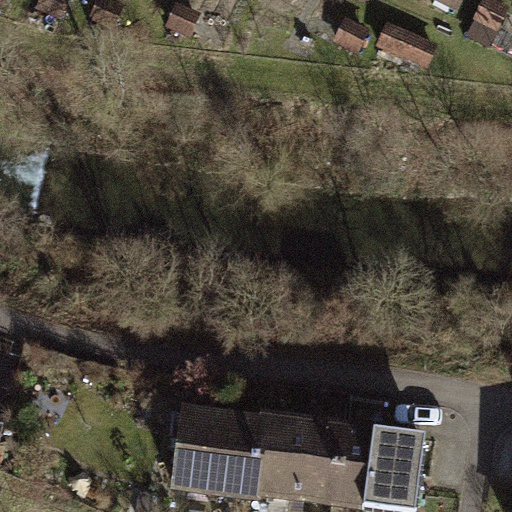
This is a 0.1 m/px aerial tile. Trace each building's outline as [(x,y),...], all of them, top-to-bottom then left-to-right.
[(131,10),(109,0),(107,0),(94,27),(117,38),(131,10)] [(471,0),(440,0),(437,8),(461,21),(471,0)] [(511,23),(511,11),(492,1),(479,26),(504,39),(511,23)] [(69,18),(44,7),(34,30),(59,41),(69,18)] [(14,20),(0,13),(0,41),(3,43),(14,20)] [(235,28),(208,14),(190,48),(217,62),(235,28)] [(375,33),(351,20),(336,49),(360,61),(375,33)] [(265,428),(188,417),(178,489),(255,500),(255,496),(265,428)] [(343,433),(265,423),(265,428),(255,496),(333,507),(343,433)] [(415,511),(425,444),(343,433),(333,507),(372,511),(415,511)]
